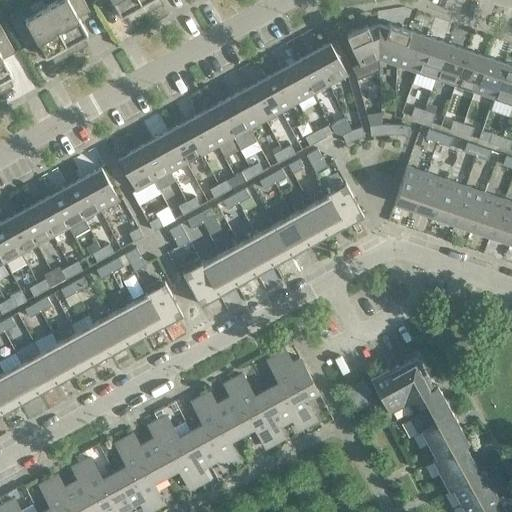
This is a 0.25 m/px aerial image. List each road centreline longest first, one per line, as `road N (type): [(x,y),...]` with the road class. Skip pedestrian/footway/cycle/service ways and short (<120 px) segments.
road 1 (residential): [(511,286),(397,246),(0,468)]
road 2 (residential): [(0,157),(284,0)]
